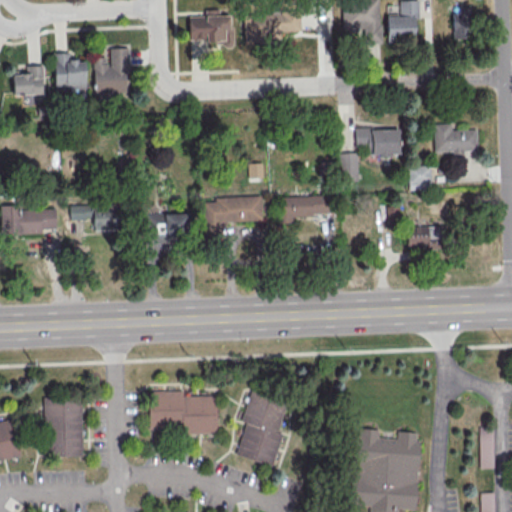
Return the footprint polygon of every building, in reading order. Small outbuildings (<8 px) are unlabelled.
[(341,0),(378,0),(380,42),(364,43),(364,28),(358,28),(358,32),(347,32),(347,30),(342,30),(341,0)] [(416,0),(397,0),(398,15),(387,15),(387,39),(417,39),(416,0)] [(469,7),(452,7),(452,37),(469,37),(469,7)] [(206,46),(232,47),(233,15),(220,15),(220,9),(205,9),(205,16),(188,16),(188,38),(206,38),(206,46)] [(243,15),(281,13),(280,11),(299,10),(300,31),(280,31),(280,39),(263,39),(263,42),(244,43),(243,15)] [(127,47),(108,47),(108,57),(93,57),(93,91),(127,91),(127,47)] [(85,90),(85,60),(72,60),(72,52),(53,52),(53,90),(85,90)] [(42,65),(22,65),(22,74),(12,74),(12,93),(42,93),(42,65)] [(433,124),(434,152),(452,151),(452,158),(463,157),(463,150),(476,149),(475,129),(451,130),(450,123),(433,124)] [(353,127),(374,127),(374,129),(399,128),(400,153),(391,153),(391,157),(379,157),(379,154),(372,154),(371,147),(354,147),(353,127)] [(338,153),(356,153),(357,181),(339,182),(338,153)] [(407,166),(430,165),(430,182),(408,183),(407,166)] [(214,197),(260,195),(261,220),(222,222),(223,240),(204,242),(202,202),(215,201),(214,197)] [(277,197),(334,195),(335,212),(312,213),(312,216),(293,216),(293,222),(278,222),(277,197)] [(69,205),(118,203),(120,230),(93,231),(92,219),(70,220),(69,205)] [(0,204),(0,219),(1,233),(10,232),(10,234),(41,233),(41,229),(55,228),(54,208),(19,209),(19,204),(0,204)] [(145,214),(187,212),(188,234),(176,234),(176,242),(146,243),(145,214)] [(407,225),(407,250),(444,250),(444,225),(407,225)] [(234,454),(245,422),(240,420),(251,387),(288,400),(277,431),(282,432),(270,466),(234,454)] [(147,390),(182,389),(182,395),(215,394),(216,432),(182,433),(182,427),(148,428),(147,390)] [(79,395),(81,456),(44,457),(42,396),(79,395)] [(0,420),(0,459),(20,455),(12,418),(0,420)] [(478,427),(492,426),(494,468),(479,468),(478,427)] [(419,439),(414,510),(397,509),(396,511),(367,511),(368,507),(349,506),(354,435),(358,436),(358,427),(377,429),(377,436),(395,438),(396,430),(415,432),(415,439),(419,439)] [(479,511),(479,493),(494,493),(494,511),(479,511)]
